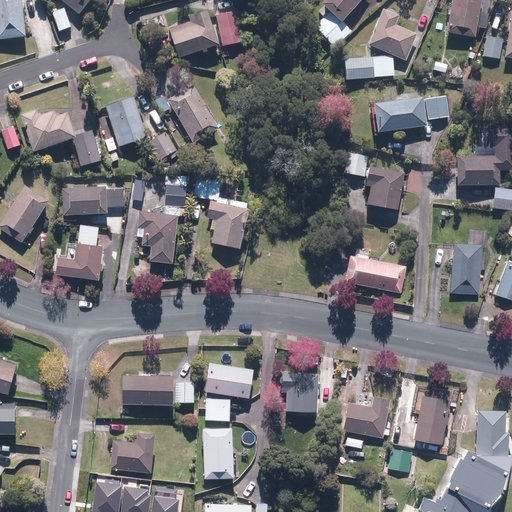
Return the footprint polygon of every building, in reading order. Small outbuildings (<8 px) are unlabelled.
[(22,0),(0,0),(0,37),(26,35),(22,0)] [(86,0),(64,0),(78,11),(86,0)] [(324,0),(322,2),(341,19),(358,0),(324,0)] [(480,0),(453,0),(449,31),(476,35),(480,0)] [(69,27),(63,5),(52,9),(58,30),(69,27)] [(385,6),(369,43),(405,58),(415,35),(394,26),(400,13),(385,6)] [(245,9),(217,15),(224,46),(252,40),(245,9)] [(329,12),(314,25),(335,48),(353,31),(343,20),(339,23),(329,12)] [(190,23),(170,29),(178,55),(217,44),(212,16),(190,16),(190,23)] [(502,40),(488,37),(485,54),(499,56),(502,40)] [(393,57),(346,59),(346,77),(394,75),(393,57)] [(193,86),(170,99),(193,139),(216,126),(193,86)] [(447,93),(376,106),(380,130),(451,117),(447,93)] [(130,96),(107,105),(120,142),(144,133),(130,96)] [(42,107),(25,114),(37,148),(75,135),(67,112),(60,115),(57,108),(44,113),(42,107)] [(499,182),(499,165),(511,164),(511,123),(491,125),(492,154),(457,155),(458,183),(499,182)] [(14,125),(3,129),(10,147),(21,143),(14,125)] [(165,131),(141,143),(151,163),(175,151),(165,131)] [(117,137),(106,140),(113,163),(121,160),(118,150),(121,149),(117,137)] [(406,171),(369,166),(367,182),(372,182),(369,202),(396,205),(399,185),(404,186),(406,171)] [(187,175),(168,175),(168,205),(187,206),(187,175)] [(145,177),(129,176),(129,183),(132,183),(132,192),(143,193),(145,177)] [(221,178),(197,176),(196,194),(220,195),(221,178)] [(49,198),(28,184),(0,224),(0,226),(21,240),(49,198)] [(125,188),(109,187),(108,204),(124,205),(125,188)] [(105,188),(65,189),(66,212),(105,211),(105,188)] [(511,191),(497,190),(496,205),(511,206),(511,191)] [(248,206),(211,200),(209,216),(217,217),(213,242),(241,246),(248,206)] [(177,213),(139,211),(138,226),(140,226),(139,233),(143,233),(143,243),(151,243),(151,259),(175,260),(177,213)] [(99,225),(82,224),(81,240),(98,242),(99,225)] [(482,244),(454,242),(451,290),(480,292),(482,244)] [(59,257),(58,271),(98,275),(100,249),(78,248),(77,259),(59,257)] [(407,264),(350,253),(346,278),(402,289),(407,264)] [(511,258),(507,257),(496,291),(511,295),(511,258)] [(16,365),(0,359),(0,388),(7,391),(16,365)] [(253,368),(210,361),(206,389),(249,395),(253,368)] [(321,372),(283,370),(282,387),(289,387),(287,408),(319,410),(321,372)] [(171,374),(125,373),(124,400),(171,401),(171,374)] [(194,378),(178,377),(176,398),(193,399),(194,378)] [(373,405),(349,400),(344,428),(382,434),(389,395),(375,393),(373,405)] [(441,440),(447,399),(421,395),(416,436),(441,440)] [(238,412),(232,412),(232,407),(233,407),(233,404),(232,403),(232,398),(206,397),(205,419),(231,420),(232,417),(237,417),(238,412)] [(0,430),(16,430),(15,401),(0,401),(0,430)] [(504,408),(478,407),(477,460),(492,460),(492,455),(508,455),(509,432),(504,432),(504,408)] [(233,425),(204,426),(205,476),(234,475),(233,425)] [(137,440),(113,439),(112,466),(154,468),(156,434),(138,433),(137,440)] [(345,444),(362,447),(364,438),(347,434),(345,444)] [(412,452),(392,448),(389,465),(409,469),(412,452)] [(127,480),(125,510),(109,509),(108,511),(163,511),(164,510),(177,511),(178,483),(127,480)] [(470,511),(445,501),(439,511),(470,511)] [(249,511),(250,502),(207,502),(207,511),(249,511)]
